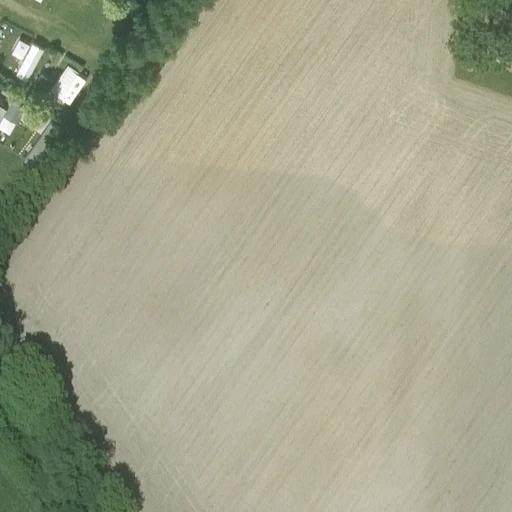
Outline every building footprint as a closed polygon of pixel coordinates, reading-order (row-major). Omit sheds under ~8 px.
[(489,36),(511,52),(511,0),(493,0),(508,10),(489,36)] [(15,52),(25,57),(18,72),(34,79),(48,47),(23,35),(15,52)] [(74,102),(90,75),(69,63),(53,90),(74,102)] [(29,106),(17,99),(14,103),(0,93),(0,124),(13,133),(29,106)] [(48,147),(61,126),(36,111),(23,132),(48,147)]
